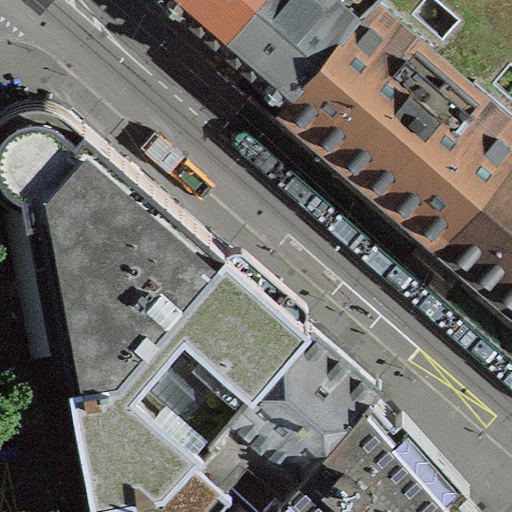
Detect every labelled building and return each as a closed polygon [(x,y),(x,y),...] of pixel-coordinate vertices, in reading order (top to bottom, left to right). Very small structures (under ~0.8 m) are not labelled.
[(175,0),(221,37),(252,0),(175,0)] [(252,0),(221,37),(284,93),(362,2),(364,0),(252,0)] [(511,0),(364,0),(362,2),(284,93),(443,230),(511,152),(511,0)] [(0,111),(0,187),(7,193),(21,200),(38,202),(66,349),(78,412),(71,414),(69,416),(67,419),(66,422),(71,452),(74,456),(79,458),(87,458),(94,497),(165,483),(194,452),(309,317),(304,312),(306,310),(182,204),(67,106),(51,98),(29,96),(16,100),(4,107),(0,111)] [(511,152),(443,230),(511,289),(511,152)] [(222,477),(261,433),(300,467),(371,386),(379,377),(318,324),(309,317),(194,452),(222,477)] [(483,511),(427,449),(371,386),(300,467),(261,511),(483,511)] [(165,483),(94,497),(97,511),(205,511),(230,483),(222,477),(194,452),(165,483)]
